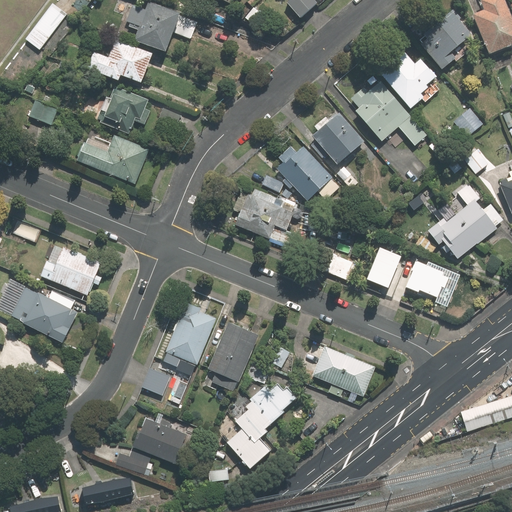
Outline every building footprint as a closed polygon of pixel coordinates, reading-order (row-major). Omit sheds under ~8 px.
[(176,32),(183,14),(184,12),(151,0),(148,9),(136,4),(130,20),(134,21),(132,24),(141,28),(137,40),(169,51),(176,32)] [(317,0),(288,0),(302,16),(318,1),(317,0)] [(473,16),(490,55),(511,45),(511,17),(504,0),(479,0),(484,11),(473,16)] [(29,42),(44,53),(71,17),(57,6),(29,42)] [(254,7),(245,19),(253,25),(262,13),(254,7)] [(421,45),(442,70),(456,58),(451,52),(472,34),(460,19),(461,18),(454,9),(444,17),(441,14),(429,24),(431,26),(425,31),(426,33),(424,35),(427,39),(421,45)] [(194,38),(201,20),(183,14),(176,32),(194,38)] [(157,51),(119,38),(113,57),(96,51),(90,67),(124,78),(126,73),(148,80),(157,51)] [(393,58),(381,69),(415,107),(428,96),(425,92),(433,85),(431,83),(441,74),(424,55),(417,62),(412,56),(400,66),(393,58)] [(362,107),(359,110),(386,141),(402,127),(417,144),(429,133),(382,80),(371,90),(366,84),(352,96),(362,107)] [(103,121),(132,133),(137,119),(147,123),(153,109),(148,107),(151,99),(118,85),(113,96),(110,94),(101,117),(104,119),(103,121)] [(39,96),(31,115),(55,124),(62,105),(39,96)] [(99,120),(104,108),(90,103),(86,116),(99,120)] [(333,119),(329,114),(316,126),(320,131),(315,136),(342,165),(369,140),(342,111),(333,119)] [(90,136),(80,159),(138,183),(153,148),(118,133),(113,145),(90,136)] [(279,167),(311,200),(320,191),(328,200),(343,186),(334,177),(336,175),(307,145),(300,151),(293,144),(281,156),(285,161),(279,167)] [(496,154),(488,146),(482,152),(477,147),(464,159),(478,174),(491,162),(489,160),(496,154)] [(360,182),(345,166),(337,173),(353,189),(360,182)] [(267,173),(262,184),(282,193),(287,182),(267,173)] [(511,176),(511,177),(511,179),(503,183),(511,203),(511,176)] [(461,257),(501,225),(500,224),(505,219),(493,204),(487,208),(480,200),(484,198),(471,181),(458,192),(469,205),(451,220),(448,216),(431,230),(442,244),(447,240),(461,257)] [(239,223),(274,237),(278,227),(287,230),(298,203),(258,187),(255,193),(251,192),(250,194),(242,190),(235,208),(243,211),(239,223)] [(101,285),(105,276),(100,274),(105,261),(74,248),(73,251),(56,244),(43,274),(91,295),(96,283),(101,285)] [(405,257),(383,248),(370,280),(392,289),(405,257)] [(359,263),(336,253),(328,270),(352,281),(359,263)] [(414,272),(408,287),(420,292),(421,291),(439,298),(443,289),(446,290),(450,280),(443,277),(445,273),(416,261),(412,271),(414,272)] [(73,327),(81,311),(74,307),(77,302),(54,289),(52,292),(45,288),(42,293),(29,286),(13,315),(66,343),(74,327),(73,327)] [(180,322),(166,361),(180,366),(184,356),(202,363),(219,317),(204,311),(206,306),(192,300),(183,323),(180,322)] [(264,333),(233,319),(211,367),(243,381),(252,360),(264,333)] [(379,364),(328,344),(325,350),(322,349),(311,374),(366,396),(379,364)] [(145,365),(130,359),(127,368),(141,374),(145,365)] [(224,436),(254,468),(275,449),(262,438),(272,429),(269,427),(289,410),(286,408),(310,389),(303,382),(255,362),(249,377),(269,384),(230,413),(224,436)] [(173,374),(150,365),(142,387),(165,396),(173,374)] [(511,395),(461,411),(466,430),(511,416),(511,395)] [(116,451),(112,461),(150,476),(156,461),(152,460),(154,453),(185,465),(197,435),(173,426),(174,422),(164,418),(166,414),(160,412),(157,420),(146,416),(133,451),(116,451)] [(136,476),(87,485),(91,503),(140,494),(136,476)] [(67,511),(64,495),(15,504),(16,511),(67,511)]
